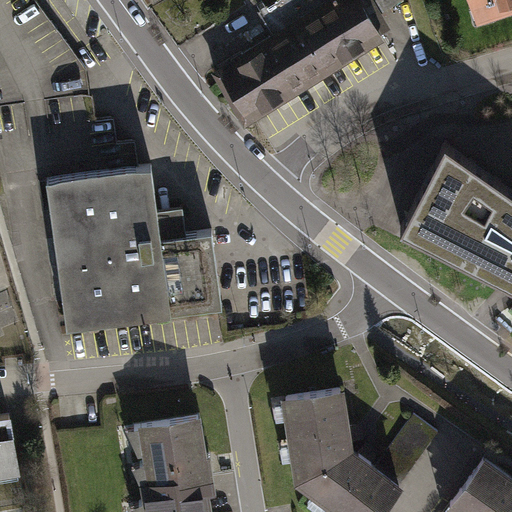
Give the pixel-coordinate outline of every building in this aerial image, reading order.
[(248,115),(391,27),(381,10),(397,0),(277,0),(261,11),(277,37),(216,74),(229,95),(234,92),(248,115)] [(511,0),(467,0),(475,21),(511,8),(511,0)] [(401,225),(511,282),(511,186),(445,140),(401,225)] [(151,162),(46,176),(67,323),(220,302),(210,228),(161,235),(160,226),(151,162)] [(371,243),(392,231),(349,164),(329,177),(371,243)] [(345,384),(281,394),(295,480),(338,511),(381,511),(404,481),(366,453),(355,445),(353,431),(345,384)] [(140,423),(127,425),(139,451),(143,451),(144,458),(133,464),(141,480),(143,498),(132,503),(135,511),(216,511),(213,489),(219,488),(216,472),(213,450),(208,451),(202,409),(139,420),(140,423)] [(439,430),(414,412),(401,431),(426,448),(439,430)] [(0,470),(19,467),(10,413),(0,414),(0,470)] [(511,511),(511,469),(489,453),(451,506),(459,511),(511,511)]
